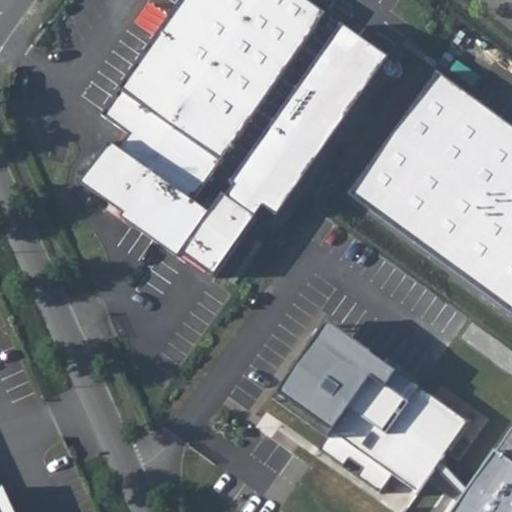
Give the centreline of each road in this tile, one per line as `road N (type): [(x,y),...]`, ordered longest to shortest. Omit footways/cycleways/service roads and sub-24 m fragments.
road 1 (unclassified): [(511,15),(492,0),(16,0),(0,22)]
road 2 (unclassified): [(0,173),(148,511)]
